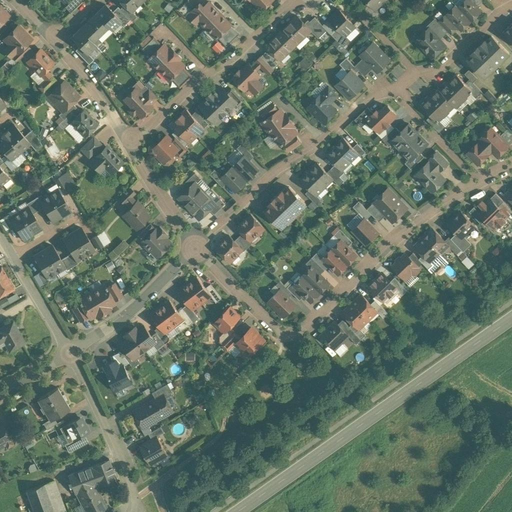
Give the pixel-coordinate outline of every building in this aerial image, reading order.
[(83,0),(71,0),(65,7),(70,13),(83,0)] [(141,1),(140,0),(119,0),(124,5),(131,12),(131,11),(141,1)] [(191,0),(185,0),(176,9),(185,19),(189,15),(188,15),(197,6),(191,0)] [(251,0),(255,4),(255,5),(259,9),(260,9),(262,10),(272,0),(251,0)] [(384,0),(366,0),(368,2),(375,9),(384,0)] [(477,7),(470,0),(454,0),(453,2),(456,5),(471,21),(481,11),(477,7)] [(202,4),(200,3),(197,6),(188,15),(189,15),(197,24),(199,21),(206,28),(221,14),(209,1),(206,5),(204,2),(202,4)] [(375,9),(368,2),(363,7),(375,20),(381,14),(375,9)] [(112,12),(105,5),(95,14),(107,26),(110,30),(118,23),(121,20),(112,12)] [(131,11),(131,12),(124,5),(120,9),(130,20),(131,21),(136,17),(131,11)] [(456,5),(446,15),(457,27),(461,31),(471,21),(456,5)] [(9,15),(0,6),(0,23),(2,22),(9,15)] [(120,9),(117,7),(112,12),(121,20),(118,23),(123,27),(130,20),(120,9)] [(355,26),(339,9),(329,19),(338,28),(345,36),(345,35),(355,26)] [(107,26),(95,14),(85,24),(93,33),(88,38),(92,41),(96,37),(107,26)] [(221,14),(206,28),(217,39),(218,38),(231,26),(232,25),(221,14)] [(457,27),(446,15),(438,22),(448,31),(450,34),(457,27)] [(297,16),(281,31),(295,46),(311,30),(315,27),(310,22),(308,20),(304,23),(297,16)] [(327,30),(314,17),(310,22),(315,27),(311,30),(318,38),(327,30)] [(438,22),(435,18),(426,26),(428,28),(429,28),(440,39),(448,31),(438,22)] [(93,33),(85,24),(80,29),(88,38),(93,33)] [(32,39),(18,25),(3,39),(9,45),(3,50),(10,57),(11,56),(11,55),(15,51),(17,53),(26,45),(32,39)] [(231,26),(218,38),(226,46),(239,34),(231,26)] [(345,36),(338,28),(331,34),(337,40),(340,44),(343,47),(350,40),(345,35),(345,36)] [(428,28),(416,40),(432,58),(445,45),(440,39),(429,28),(428,28)] [(88,38),(80,29),(71,38),(79,46),(86,53),(87,53),(93,59),(102,52),(95,45),(92,41),(88,38)] [(281,31),(266,45),(270,49),(278,57),(280,60),(295,46),(281,31)] [(492,36),(486,41),(485,40),(478,47),(497,66),(509,54),(492,36)] [(145,45),(142,48),(151,57),(162,46),(154,37),(151,39),(145,45)] [(390,59),(373,42),(360,55),(373,68),(377,72),(390,59)] [(151,57),(149,59),(159,70),(176,53),(173,50),(171,52),(164,44),(151,57)] [(26,45),(17,53),(15,51),(11,55),(11,56),(17,62),(30,49),(26,45)] [(86,53),(79,46),(75,50),(88,64),(93,59),(87,53),(86,53)] [(497,66),(478,47),(471,53),(473,54),(467,59),(484,77),(497,66)] [(53,63),(40,49),(27,61),(42,77),(48,72),(46,70),(53,63)] [(211,56),(213,51),(207,49),(203,59),(209,61),(211,56)] [(278,57),(270,49),(267,53),(266,51),(261,56),(273,69),(278,64),(275,61),(278,57)] [(176,53),(159,70),(169,80),(171,78),(183,67),(184,65),(176,58),(178,56),(176,53)] [(273,69),(261,56),(256,62),(268,75),(273,69)] [(354,66),(346,58),(340,64),(348,73),(351,71),(354,75),(359,70),(354,66)] [(373,68),(363,58),(354,66),(359,70),(364,76),(373,68)] [(248,63),(240,71),(239,70),(235,74),(236,75),(233,78),(245,90),(248,87),(255,94),(263,86),(257,79),(260,75),(248,63)] [(183,67),(171,78),(180,87),(192,76),(183,67)] [(98,79),(104,72),(99,68),(93,75),(98,79)] [(477,78),(469,70),(465,74),(470,79),(473,82),(477,78)] [(348,73),(336,84),(350,98),(364,85),(354,75),(351,71),(348,73)] [(48,72),(42,77),(45,80),(38,87),(43,92),(56,80),(48,72)] [(465,83),(457,75),(451,80),(449,78),(446,80),(463,99),(470,92),(472,90),(465,83)] [(470,79),(465,83),(472,90),(470,92),(476,98),(482,92),(473,82),(470,79)] [(64,80),(47,96),(62,111),(62,112),(72,103),(79,96),(64,80)] [(463,99),(446,80),(444,83),(446,85),(440,91),(454,105),(453,105),(455,107),(459,111),(468,103),(463,99)] [(157,98),(144,85),(138,91),(150,104),(157,98)] [(221,86),(213,94),(212,92),(207,97),(209,98),(205,102),(204,101),(195,109),(203,118),(208,113),(217,123),(236,106),(237,107),(244,101),(231,88),(227,92),(221,86)] [(329,86),(317,98),(314,98),(311,101),(311,104),(308,106),(311,109),(311,111),(314,115),(317,115),(324,123),(336,111),(329,103),(337,95),(329,86)] [(138,91),(135,88),(127,95),(130,98),(126,102),(131,108),(128,110),(133,115),(136,113),(140,117),(152,106),(138,91)] [(454,105),(440,91),(439,89),(433,95),(430,93),(428,95),(445,113),(453,105),(454,105)] [(497,98),(488,90),(484,94),(492,103),(497,98)] [(445,113),(428,95),(426,98),(428,100),(422,106),(431,115),(437,121),(439,120),(445,126),(452,120),(445,113)] [(72,103),(62,112),(62,111),(58,115),(63,120),(71,112),(76,108),(72,103)] [(272,103),(260,111),(265,119),(264,120),(278,111),(272,103)] [(381,112),(379,110),(376,110),(373,113),(367,119),(368,121),(378,130),(383,125),(385,128),(390,123),(389,122),(396,115),(388,106),(381,112)] [(367,107),(355,120),(362,127),(368,121),(367,119),(373,113),(367,107)] [(98,124),(84,109),(76,117),(70,122),(84,137),(98,124)] [(200,123),(187,109),(179,117),(197,135),(209,124),(205,119),(200,123)] [(264,120),(262,122),(271,134),(290,120),(288,117),(286,118),(280,109),(278,111),(264,120)] [(63,120),(58,125),(63,129),(70,122),(76,117),(71,112),(63,120)] [(439,120),(437,121),(431,115),(426,119),(439,132),(445,126),(439,120)] [(197,135),(179,117),(172,124),(185,138),(181,142),(185,147),(197,135)] [(290,120),(271,134),(279,146),(281,144),(295,135),(296,133),(290,124),(292,123),(290,120)] [(400,132),(391,140),(392,141),(401,150),(418,134),(409,123),(400,132)] [(24,136),(14,124),(4,133),(21,152),(30,144),(31,144),(24,136)] [(395,127),(382,139),(388,146),(392,141),(391,140),(400,132),(395,127)] [(490,127),(479,138),(482,140),(479,143),(478,142),(467,152),(466,153),(474,160),(478,165),(489,154),(488,153),(491,151),(498,157),(509,147),(500,137),(490,127)] [(32,129),(24,136),(31,144),(30,144),(35,150),(42,145),(32,129)] [(511,142),(511,134),(507,129),(500,137),(508,146),(511,142)] [(21,152),(4,133),(0,135),(0,148),(11,161),(21,152)] [(418,134),(401,150),(409,159),(411,160),(419,152),(428,144),(418,134)] [(295,135),(281,144),(282,145),(283,144),(288,151),(300,143),(295,135)] [(93,136),(80,149),(89,157),(102,145),(93,136)] [(166,136),(157,145),(153,145),(150,147),(150,152),(153,155),(157,155),(162,160),(165,162),(169,162),(172,160),(172,155),(175,153),(171,148),(175,145),(166,136)] [(353,147),(343,138),(335,146),(350,162),(358,154),(359,153),(353,147)] [(181,142),(179,141),(175,145),(171,148),(175,153),(180,157),(187,149),(185,147),(181,142)] [(365,152),(357,143),(353,147),(359,153),(358,154),(361,156),(365,152)] [(254,156),(242,144),(237,148),(244,155),(250,161),(254,156)] [(350,162),(335,146),(326,154),(336,164),(341,170),(342,170),(350,162)] [(122,162),(112,152),(111,153),(105,147),(90,162),(99,171),(104,166),(110,173),(114,173),(116,170),(116,167),(122,162)] [(474,160),(466,153),(467,152),(465,150),(460,155),(469,164),(474,160)] [(419,152),(411,160),(409,159),(405,163),(411,169),(424,156),(419,152)] [(447,164),(436,152),(430,159),(433,162),(439,169),(441,170),(447,164)] [(250,161),(244,155),(232,166),(247,181),(259,170),(250,161)] [(433,162),(429,165),(428,163),(416,174),(432,191),(444,180),(436,172),(439,169),(433,162)] [(327,172),(318,163),(309,171),(324,187),(332,179),(333,179),(327,172)] [(341,170),(336,164),(331,168),(340,177),(344,172),(342,170),(341,170)] [(247,181),(232,166),(221,176),(221,177),(227,183),(236,192),(247,181)] [(340,177),(331,168),(327,172),(333,179),(332,179),(339,186),(344,181),(340,177)] [(0,170),(0,186),(10,178),(2,169),(0,170)] [(221,176),(215,169),(210,174),(222,187),(227,183),(221,177),(221,176)] [(324,187),(309,171),(300,179),(310,189),(316,195),(324,187)] [(195,173),(184,183),(189,188),(195,182),(195,183),(200,178),(195,173)] [(70,191),(61,176),(55,179),(64,195),(70,191)] [(195,183),(195,182),(189,188),(179,198),(189,208),(205,193),(195,183)] [(306,204),(289,187),(284,192),(283,190),(276,197),(294,216),(306,204)] [(129,188),(118,198),(124,204),(131,197),(134,193),(130,189),(129,188)] [(407,208),(388,188),(373,202),(386,215),(393,222),(407,208)] [(71,211),(58,189),(48,194),(61,216),(71,211)] [(316,195),(310,189),(305,193),(318,206),(323,202),(316,195)] [(205,193),(189,208),(199,219),(210,209),(216,204),(215,203),(205,193)] [(503,202),(496,193),(490,199),(498,207),(503,202)] [(61,216),(48,194),(39,200),(43,207),(52,222),(61,216)] [(43,207),(39,200),(37,197),(32,200),(38,211),(43,207)] [(136,202),(131,197),(124,203),(129,209),(123,215),(136,228),(149,216),(141,208),(142,207),(137,202),(136,202)] [(294,216),(276,197),(269,204),(270,205),(265,210),(282,227),(294,216)] [(220,199),(215,203),(216,204),(210,209),(214,214),(225,204),(220,199)] [(498,207),(490,199),(477,211),(480,214),(485,220),(494,229),(505,217),(506,218),(507,217),(506,216),(500,210),(498,207)] [(38,211),(32,200),(26,204),(28,207),(28,206),(33,214),(38,211)] [(366,209),(359,201),(353,207),(364,219),(365,220),(371,214),(366,209)] [(386,215),(373,202),(366,209),(371,214),(379,222),(386,215)] [(33,214),(28,206),(28,207),(19,212),(32,234),(41,228),(33,214)] [(510,213),(504,206),(500,210),(506,216),(510,213)] [(477,211),(473,208),(469,212),(476,219),(480,214),(477,211)] [(474,226),(460,211),(447,224),(456,233),(461,238),(463,236),(474,226)] [(10,217),(9,218),(14,225),(23,240),(32,234),(19,212),(10,217)] [(265,229),(251,214),(238,227),(243,233),(251,241),(251,240),(257,234),(258,235),(265,229)] [(485,220),(480,214),(476,219),(481,224),(485,220)] [(14,225),(9,218),(10,217),(8,215),(2,218),(9,228),(14,225)] [(365,220),(364,219),(352,230),(358,236),(358,238),(360,240),(362,240),(367,245),(378,233),(365,220)] [(150,223),(137,236),(143,242),(156,229),(150,223)] [(143,242),(142,242),(147,247),(147,248),(151,253),(152,253),(157,257),(158,256),(159,256),(161,256),(164,253),(164,251),(163,251),(171,243),(165,237),(168,235),(160,227),(157,229),(157,228),(156,229),(143,242)] [(94,249),(81,228),(72,233),(85,255),(94,249)] [(352,242),(340,229),(334,235),(340,241),(341,239),(348,246),(352,242)] [(445,241),(433,229),(424,237),(441,255),(444,252),(449,252),(452,249),(445,241)] [(85,255),(72,233),(62,239),(71,253),(76,261),(85,255)] [(251,240),(251,241),(243,233),(239,237),(248,247),(253,242),(251,240)] [(463,236),(461,238),(456,233),(451,239),(461,250),(463,252),(471,244),(463,236)] [(103,246),(97,235),(91,239),(97,249),(103,246)] [(229,235),(216,247),(231,262),(237,256),(236,255),(242,249),(234,241),(229,235)] [(248,247),(239,237),(234,241),(242,249),(244,251),(248,247)] [(441,255),(424,237),(415,246),(423,255),(431,263),(431,262),(434,265),(429,269),(432,273),(434,270),(442,263),(445,265),(448,263),(441,255)] [(451,239),(449,237),(445,241),(452,249),(457,254),(461,250),(451,239)] [(348,246),(341,239),(340,241),(331,249),(348,265),(357,255),(348,246)] [(124,240),(113,250),(117,255),(128,244),(124,240)] [(61,260),(52,245),(43,251),(56,273),(65,267),(61,260)] [(348,265),(331,249),(323,257),(322,259),(329,266),(338,275),(348,265)] [(56,273),(43,251),(33,256),(42,271),(46,278),(47,278),(56,273)] [(323,257),(317,252),(312,257),(325,270),(329,266),(322,259),(323,257)] [(76,261),(71,253),(66,257),(72,267),(78,263),(76,261)] [(419,259),(413,253),(408,257),(418,267),(422,263),(419,259)] [(408,257),(406,254),(393,267),(405,280),(411,274),(415,274),(418,271),(418,267),(408,257)] [(431,263),(423,255),(419,259),(422,263),(429,269),(434,265),(431,262),(431,263)] [(72,267),(66,257),(61,260),(65,267),(66,270),(72,267)] [(325,270),(312,257),(306,263),(310,267),(311,266),(320,274),(325,270)] [(320,274),(311,266),(310,267),(302,275),(304,277),(320,293),(330,283),(320,274)] [(46,278),(42,271),(37,274),(43,284),(49,281),(47,278),(46,278)] [(382,273),(369,285),(384,301),(385,300),(387,301),(392,297),(391,295),(396,290),(397,289),(390,282),(382,273)] [(320,293),(304,277),(302,275),(294,283),(296,285),(294,287),(304,296),(311,303),(320,293)] [(206,288),(197,277),(192,280),(192,279),(187,283),(202,303),(206,300),(206,298),(210,295),(211,295),(206,288)] [(407,291),(395,277),(390,282),(397,289),(396,290),(402,296),(407,291)] [(7,278),(0,281),(0,296),(14,289),(7,278)] [(287,288),(280,281),(275,286),(280,290),(280,289),(289,298),(293,293),(287,288)] [(304,296),(294,287),(296,285),(294,283),(293,282),(287,288),(293,293),(300,300),(304,296)] [(122,296),(114,283),(107,288),(106,287),(105,287),(114,301),(122,296)] [(202,303),(187,283),(182,287),(183,288),(178,291),(188,304),(192,309),(196,306),(198,306),(202,303)] [(221,299),(210,284),(206,288),(211,295),(210,295),(216,302),(221,299)] [(105,287),(104,285),(91,292),(103,313),(107,311),(105,309),(115,303),(114,301),(105,287)] [(280,290),(275,295),(275,299),(270,304),(284,317),(296,305),(289,298),(280,289),(280,290)] [(91,292),(79,300),(88,316),(89,318),(99,312),(100,315),(103,313),(91,292)] [(371,304),(362,295),(352,304),(368,320),(377,311),(371,304)] [(178,311),(170,300),(165,304),(164,303),(159,307),(175,327),(179,324),(179,322),(183,319),(183,318),(178,311)] [(388,314),(375,300),(371,304),(377,311),(383,318),(388,314)] [(80,304),(72,308),(80,321),(88,316),(80,302),(79,302),(80,304)] [(192,309),(188,304),(183,308),(194,322),(199,318),(192,309)] [(368,320),(352,304),(343,313),(353,323),(359,329),(359,328),(368,320)] [(175,327),(159,307),(155,310),(155,311),(150,315),(159,326),(164,333),(165,332),(170,338),(178,332),(175,327)] [(194,322),(183,308),(178,311),(183,318),(183,319),(189,326),(194,322)] [(229,308),(226,311),(224,311),(222,313),(222,314),(214,322),(215,324),(214,325),(222,332),(224,334),(230,328),(240,318),(239,318),(239,316),(237,313),(234,313),(233,314),(231,313),(232,312),(232,311),(229,308)] [(355,333),(349,327),(342,320),(338,324),(349,336),(350,338),(355,333)] [(0,343),(3,341),(9,352),(25,343),(13,321),(0,328),(0,343)] [(338,324),(335,321),(321,335),(335,350),(349,336),(338,324)] [(366,335),(359,328),(359,329),(353,323),(349,327),(355,333),(361,340),(366,335)] [(152,336),(143,325),(137,330),(135,327),(130,331),(145,351),(154,344),(157,342),(152,336)] [(164,333),(159,326),(154,330),(156,332),(165,343),(165,344),(169,341),(170,338),(165,332),(164,333)] [(224,334),(222,332),(219,336),(219,342),(222,345),(234,332),(230,328),(224,334)] [(241,338),(236,344),(242,350),(242,354),(244,357),(248,356),(264,340),(252,328),(241,338)] [(145,351),(130,331),(125,335),(127,338),(121,342),(129,353),(134,359),(137,357),(145,351)] [(165,343),(156,332),(152,336),(157,342),(154,344),(158,349),(165,343)] [(234,332),(222,345),(228,350),(234,344),(236,344),(241,338),(234,332)] [(361,340),(355,333),(350,338),(356,344),(361,340)] [(123,358),(119,353),(113,355),(115,361),(116,361),(119,367),(123,365),(124,365),(129,363),(125,357),(123,358)] [(134,359),(129,353),(125,357),(129,363),(133,368),(140,362),(137,357),(134,359)] [(123,365),(119,367),(116,361),(115,361),(104,366),(107,372),(107,373),(115,391),(126,385),(125,382),(130,379),(124,365),(123,365)] [(168,384),(152,392),(156,399),(164,395),(166,398),(174,394),(168,384)] [(57,387),(36,399),(49,420),(54,418),(70,408),(65,400),(67,399),(64,394),(62,395),(57,387)] [(34,392),(24,398),(27,403),(37,397),(34,392)] [(148,404),(157,420),(162,417),(164,418),(169,415),(169,413),(173,411),(166,398),(164,395),(156,399),(148,404)] [(157,420),(148,404),(135,412),(139,419),(138,423),(140,426),(143,427),(148,425),(150,425),(152,424),(152,422),(157,420)] [(79,417),(65,425),(72,440),(73,441),(84,434),(89,432),(85,424),(83,425),(79,417)] [(54,418),(49,420),(43,423),(46,429),(57,423),(54,418)] [(0,446),(4,444),(7,449),(14,444),(11,440),(12,440),(7,432),(3,425),(0,426),(0,446)] [(72,440),(65,425),(60,428),(68,443),(72,440)] [(149,433),(149,434),(152,439),(157,436),(164,432),(161,427),(149,433)] [(21,440),(14,428),(7,432),(12,440),(11,440),(14,444),(21,440)] [(68,443),(64,444),(68,452),(88,442),(84,434),(73,441),(72,440),(68,443)] [(152,439),(140,446),(150,464),(160,459),(158,456),(166,452),(157,436),(152,439)] [(109,459),(91,466),(99,485),(116,479),(109,459)] [(91,466),(69,474),(76,493),(96,486),(99,485),(91,466)] [(62,503),(54,480),(44,484),(52,506),(62,503)] [(44,484),(26,491),(33,511),(54,511),(52,506),(44,484)] [(76,493),(85,511),(102,511),(108,509),(96,486),(76,493)] [(62,503),(52,506),(54,511),(64,511),(65,511),(62,503)]
